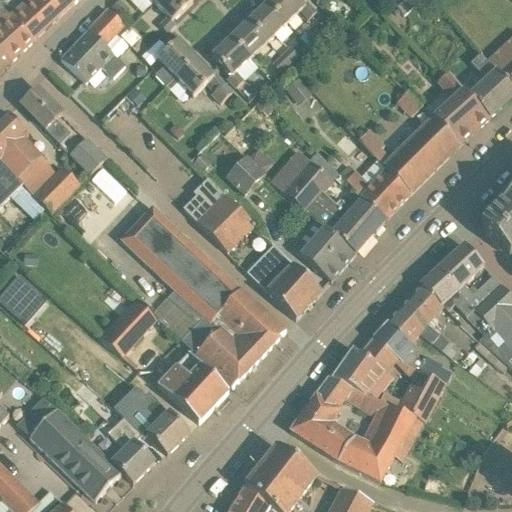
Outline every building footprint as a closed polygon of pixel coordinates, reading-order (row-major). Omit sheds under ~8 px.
[(4,0),(3,0),(0,3),(0,8),(34,43),(74,6),(78,3),(74,0),(27,0),(10,16),(8,14),(13,9),(4,0)] [(167,35),(171,31),(176,27),(173,24),(192,5),(187,0),(160,0),(154,6),(168,19),(160,28),(167,35)] [(304,9),(295,0),(273,0),(267,7),(286,27),(301,12),(309,21),(316,14),(308,5),(304,9)] [(403,19),(421,0),(394,0),(389,5),(403,19)] [(129,12),(120,3),(112,10),(121,19),(129,12)] [(268,45),(286,27),(267,7),(248,24),(268,45)] [(34,44),(34,43),(0,8),(0,53),(11,65),(34,44)] [(113,80),(123,69),(105,51),(126,30),(109,13),(61,63),(85,87),(102,70),(113,80)] [(250,63),(268,45),(248,24),(230,42),(250,63)] [(166,90),(176,81),(196,62),(179,44),(181,42),(174,35),(165,43),(171,49),(158,62),(165,70),(155,79),(166,90)] [(511,41),(486,65),(511,92),(511,41)] [(236,91),(244,84),(236,76),(250,63),(230,42),(211,59),(230,79),(227,82),(236,91)] [(289,67),(298,58),(290,50),(281,58),(289,67)] [(0,75),(11,65),(0,53),(0,75)] [(279,76),(289,67),(281,58),(271,67),(279,76)] [(511,101),(511,92),(486,65),(479,58),(471,66),(487,83),(469,99),(489,122),(511,101)] [(233,95),(216,77),(215,77),(213,79),(196,62),(176,81),(179,84),(190,96),(194,100),(209,84),(218,93),(211,100),(220,108),(233,95)] [(467,101),(446,78),(437,86),(453,104),(433,121),(460,148),(489,122),(469,99),(467,101)] [(298,80),(284,91),(297,106),(310,95),(298,80)] [(62,117),(38,92),(22,108),(60,148),(70,137),(56,123),(62,117)] [(422,109),(409,96),(408,95),(396,107),(410,120),(422,109)] [(0,165),(19,184),(42,162),(23,142),(28,138),(21,131),(7,116),(0,122),(0,165)] [(412,196),(460,148),(433,121),(392,163),(381,152),(384,149),(369,135),(359,145),(378,163),(379,162),(386,170),(412,196)] [(87,142),(70,158),(90,179),(107,162),(87,142)] [(226,183),(245,200),(265,179),(246,161),(226,183)] [(338,208),(325,196),(333,186),(308,164),(281,195),(306,217),(308,215),(325,231),(355,258),(386,223),(389,219),(372,204),(361,194),(342,174),(339,178),(359,197),(358,198),(357,196),(347,207),(342,203),(338,208)] [(0,211),(22,188),(19,184),(0,165),(0,211)] [(412,196),(386,170),(369,187),(349,167),(342,174),(361,194),(372,204),(389,219),(412,196)] [(57,178),(35,200),(51,217),(78,189),(63,173),(57,178)] [(227,257),(256,228),(227,198),(226,199),(208,182),(194,196),(197,199),(183,213),(227,257)] [(509,260),(511,257),(511,199),(482,231),(509,260)] [(166,301),(151,316),(158,323),(231,393),(286,335),(249,301),(240,293),(239,293),(152,211),(121,245),(122,246),(140,263),(161,283),(170,292),(163,298),(166,301)] [(331,286),(355,258),(325,231),(310,248),(300,240),(291,251),(331,286)] [(473,299),(463,289),(469,283),(484,270),(464,249),(435,275),(472,316),(479,324),(511,358),(511,356),(511,300),(493,280),(473,299)] [(296,325),(322,297),(291,268),(273,250),(247,277),(265,295),(295,323),(294,323),(296,325)] [(421,291),(405,308),(426,328),(441,313),(443,310),(447,315),(454,307),(467,321),(472,316),(435,275),(420,289),(421,290),(421,291)] [(122,362),(158,323),(151,316),(151,317),(136,302),(99,342),(122,362)] [(438,338),(426,328),(405,308),(389,325),(412,345),(419,337),(431,347),(432,347),(445,357),(452,349),(439,337),(438,338)] [(475,328),(474,328),(484,339),(479,344),(492,355),(511,374),(511,356),(511,358),(479,324),(475,328)] [(425,363),(411,353),(415,348),(412,345),(389,325),(374,341),(394,358),(400,363),(406,368),(418,375),(443,391),(450,377),(440,371),(442,368),(428,359),(425,363)] [(394,358),(374,341),(360,358),(354,354),(353,353),(332,382),(366,399),(371,402),(400,363),(394,358)] [(158,388),(199,427),(229,396),(201,370),(188,357),(158,388)] [(475,379),(487,366),(480,360),(469,374),(475,379)] [(425,428),(443,391),(418,375),(397,415),(412,422),(425,428)] [(329,380),(290,435),(338,466),(380,486),(393,459),(412,422),(397,415),(387,410),(384,408),(371,402),(366,399),(332,382),(329,380)] [(0,428),(1,427),(8,420),(0,411),(0,399),(2,397),(0,395),(0,428)] [(175,422),(148,395),(138,405),(156,424),(145,436),(167,458),(189,436),(175,422)] [(111,469),(82,440),(56,415),(29,443),(95,505),(121,477),(112,468),(111,469)] [(133,487),(154,466),(134,446),(142,438),(125,421),(108,437),(127,454),(112,468),(121,477),(122,476),(133,487)] [(294,511),(295,511),(316,480),(277,450),(244,491),(243,493),(267,510),(270,511),(294,511)] [(67,511),(64,507),(57,511),(34,511),(39,507),(0,465),(0,497),(13,511),(12,511),(67,511)] [(373,511),(375,508),(341,492),(330,511),(373,511)] [(270,511),(267,510),(243,493),(231,511),(270,511)]
